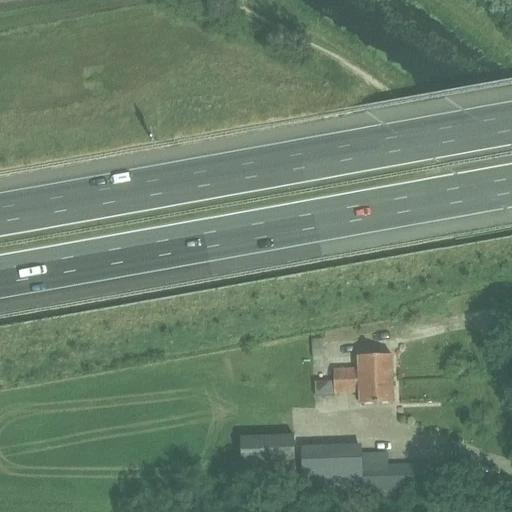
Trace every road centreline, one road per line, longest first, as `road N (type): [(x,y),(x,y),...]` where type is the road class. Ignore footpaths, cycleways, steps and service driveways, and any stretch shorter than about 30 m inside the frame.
road 1 (motorway): [(511,122),(0,212)]
road 2 (motorway): [(0,276),(511,186)]
